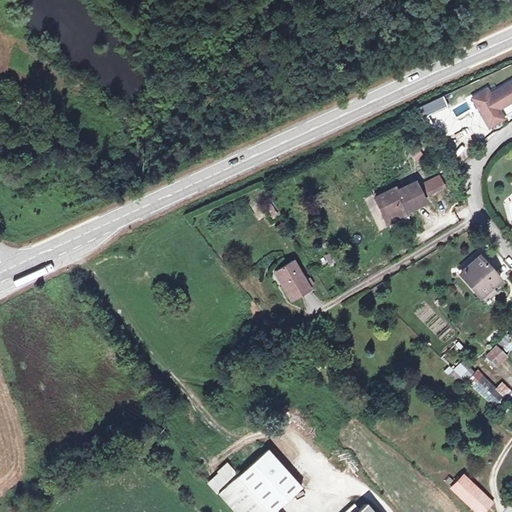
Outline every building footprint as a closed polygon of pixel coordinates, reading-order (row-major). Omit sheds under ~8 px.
[(485,94),(471,103),(489,132),(503,123),(497,113),(511,103),(511,84),(488,99),(485,94)] [(444,96),(417,107),(421,118),(448,106),(444,96)] [(417,145),(408,151),(413,158),(422,152),(417,145)] [(436,182),(414,193),(419,201),(440,190),(436,182)] [(370,201),(382,225),(401,216),(402,218),(422,208),(414,193),(411,185),(394,194),(392,191),(370,201)] [(403,221),(402,218),(401,216),(382,225),(385,230),(403,221)] [(500,276),(479,252),(460,269),(487,300),(501,288),(495,280),(500,276)] [(282,287),(278,289),(288,305),(307,294),(290,266),(276,275),(282,287)] [(282,287),(276,275),(271,277),(278,289),(282,287)] [(511,337),(505,333),(499,344),(507,349),(511,341),(511,337)] [(496,368),(508,356),(496,344),(484,356),(496,368)] [(457,383),(465,375),(458,368),(450,376),(457,383)] [(470,379),(465,375),(457,383),(462,388),(463,387),(470,379)] [(511,390),(499,382),(494,390),(508,399),(511,393),(511,390)] [(294,490),(261,452),(210,495),(224,511),(365,511),(360,507),(354,511),(353,511),(349,507),(342,511),(269,511),(294,490)] [(476,511),(484,511),(492,503),(463,475),(451,488),(476,511)]
